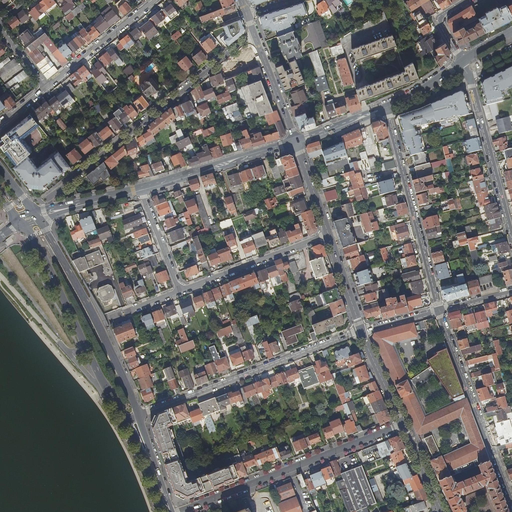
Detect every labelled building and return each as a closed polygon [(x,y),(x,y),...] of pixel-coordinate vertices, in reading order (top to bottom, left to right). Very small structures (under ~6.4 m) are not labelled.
[(56,3),(53,0),(43,0),(41,2),(41,3),(40,4),(45,11),(46,12),(47,11),(47,10),(56,3)] [(72,0),(67,0),(69,2),(61,9),(62,10),(63,9),(65,12),(64,13),(66,15),(71,11),(77,7),(75,4),(72,0)] [(123,14),(131,8),(127,2),(124,0),(119,0),(115,4),(123,14)] [(186,1),(186,0),(174,0),(180,6),(183,9),(189,5),(186,1)] [(331,12),(330,8),(329,9),(324,0),(317,5),(319,9),(318,11),(320,15),(321,14),(322,15),(325,14),(324,12),(327,10),(329,13),(331,12)] [(325,0),(330,8),(331,12),(332,12),(336,10),(335,7),(341,2),(339,0),(325,0)] [(426,0),(409,0),(408,1),(406,0),(404,2),(410,10),(413,8),(414,8),(416,7),(417,6),(424,2),(427,1),(426,0)] [(448,5),(452,3),(450,0),(436,0),(442,9),(448,5)] [(496,0),(484,0),(472,6),(476,14),(480,22),(485,32),(500,24),(511,18),(511,16),(506,5),(500,8),(496,0)] [(506,0),(503,0),(506,5),(511,16),(511,4),(509,5),(506,0)] [(194,1),(192,1),(196,12),(197,12),(197,10),(202,8),(199,1),(195,3),(194,1)] [(161,3),(158,5),(162,9),(170,20),(178,14),(176,11),(175,10),(170,4),(165,8),(161,3)] [(45,11),(40,4),(38,5),(38,4),(32,9),(32,10),(29,13),(33,17),(36,21),(39,18),(39,17),(44,12),(45,11)] [(199,17),(201,19),(202,22),(211,18),(214,25),(219,23),(217,16),(220,15),(221,16),(235,10),(233,4),(223,8),(199,17)] [(472,6),(472,5),(462,11),(457,14),(449,19),(448,23),(449,26),(453,32),(460,28),(457,22),(467,16),(468,18),(476,14),(472,6)] [(77,7),(71,11),(75,16),(81,10),(78,6),(77,7)] [(149,19),(150,21),(154,26),(157,24),(164,18),(165,19),(168,22),(170,20),(162,9),(149,19)] [(29,17),(23,10),(21,11),(16,16),(21,22),(22,23),(29,17)] [(110,25),(119,18),(113,10),(104,17),(110,25)] [(66,15),(66,16),(69,20),(75,16),(71,11),(66,15)] [(344,36),(339,39),(341,44),(342,46),(386,19),(384,12),(344,36)] [(419,24),(426,20),(420,12),(415,15),(413,13),(412,13),(419,24)] [(266,36),(267,40),(278,36),(279,36),(275,27),(275,28),(272,22),(273,22),(272,19),(271,19),(269,13),(264,15),(258,17),(259,20),(266,36)] [(92,23),(100,33),(110,25),(102,15),(101,15),(92,23)] [(21,22),(16,16),(12,19),(8,22),(13,28),(21,22)] [(319,20),(299,28),(307,49),(313,46),(315,51),(317,50),(328,45),(319,20)] [(150,21),(140,29),(145,35),(148,38),(148,39),(158,31),(154,26),(150,21)] [(429,25),(426,21),(418,26),(423,34),(431,29),(429,25)] [(460,28),(453,32),(458,42),(462,43),(472,38),(485,32),(480,22),(476,23),(476,25),(465,30),(463,27),(460,28)] [(85,28),(93,39),(100,33),(92,23),(85,28)] [(228,31),(223,26),(209,32),(210,33),(218,42),(224,49),(232,43),(239,36),(232,28),(228,31)] [(86,42),(87,44),(93,39),(85,28),(84,27),(78,32),(80,34),(86,42)] [(136,27),(133,30),(139,37),(142,34),(136,27)] [(35,33),(39,37),(45,32),(42,28),(35,33)] [(28,29),(27,30),(20,35),(26,43),(34,37),(28,29)] [(139,37),(133,30),(130,33),(135,40),(139,37)] [(288,62),(295,59),(302,56),(299,49),(301,48),(297,37),(295,38),(292,30),(279,36),(278,36),(281,43),(280,44),(284,55),(285,55),(288,62)] [(71,36),(74,39),(80,34),(78,32),(77,31),(71,36)] [(175,39),(181,34),(179,31),(173,35),(175,39)] [(39,37),(25,49),(37,65),(48,79),(58,71),(53,65),(51,67),(44,58),(46,56),(44,53),(42,54),(40,53),(36,47),(43,41),(48,47),(53,53),(58,49),(58,48),(48,36),(45,32),(39,37)] [(218,42),(210,33),(206,37),(205,36),(201,39),(201,40),(199,42),(208,52),(216,45),(215,44),(218,42)] [(74,39),(80,47),(86,42),(80,34),(74,39)] [(128,35),(120,41),(120,42),(123,45),(127,43),(129,46),(134,42),(128,35)] [(355,60),(396,46),(394,39),(392,35),(384,38),(384,37),(379,39),(380,39),(364,45),(364,44),(359,46),(351,49),(355,60)] [(73,52),(80,47),(74,39),(71,36),(64,41),(65,42),(73,52)] [(428,39),(427,37),(416,43),(419,49),(418,50),(422,57),(431,51),(439,46),(433,36),(428,39)] [(40,53),(48,47),(43,41),(36,47),(40,53)] [(58,49),(65,58),(73,52),(65,42),(58,48),(58,49)] [(439,66),(440,66),(444,62),(449,56),(450,52),(444,43),(439,46),(431,51),(439,66)] [(329,48),(332,56),(344,52),(342,46),(341,44),(329,48)] [(111,48),(107,52),(113,59),(119,66),(123,62),(111,48)] [(211,59),(207,54),(205,56),(199,48),(190,55),(198,65),(205,58),(208,62),(211,59)] [(52,53),(63,66),(69,62),(65,58),(58,49),(53,53),(52,53)] [(309,53),(318,77),(324,74),(317,50),(315,51),(309,53)] [(113,59),(107,52),(99,58),(106,67),(107,66),(106,65),(113,59)] [(242,52),(220,70),(222,73),(225,80),(231,78),(247,71),(259,67),(257,60),(254,54),(254,55),(250,57),(250,58),(242,52)] [(51,67),(53,65),(46,56),(44,58),(51,67)] [(184,72),(192,65),(184,56),(176,62),(184,72)] [(343,85),(353,82),(345,56),(337,59),(336,62),(342,80),(342,81),(343,85)] [(0,68),(0,69),(11,60),(9,57),(0,63),(0,68)] [(0,77),(19,63),(15,58),(11,60),(0,69),(0,68),(0,77)] [(114,80),(97,59),(95,61),(95,62),(94,63),(99,70),(100,70),(101,71),(110,83),(114,80)] [(283,68),(282,64),(275,67),(280,77),(284,90),(304,82),(295,59),(288,62),(290,65),(283,68)] [(357,92),(359,101),(409,83),(409,81),(418,78),(413,62),(404,68),(405,71),(401,72),(402,73),(389,77),(385,78),(385,79),(369,84),(364,86),(356,89),(357,92)] [(77,70),(83,78),(90,73),(84,65),(80,67),(77,70)] [(127,76),(134,70),(131,66),(124,72),(127,76)] [(511,84),(511,67),(511,66),(480,83),(478,86),(483,106),(489,105),(496,103),(500,102),(497,92),(507,87),(511,84)] [(262,73),(259,67),(247,71),(248,73),(252,72),(255,80),(263,77),(262,73)] [(18,83),(28,76),(24,70),(5,85),(9,90),(18,83)] [(74,72),(71,76),(74,80),(72,81),(75,84),(83,78),(77,70),(74,72)] [(131,75),(128,78),(131,82),(135,79),(133,77),(136,75),(136,76),(138,74),(136,71),(131,75)] [(211,82),(210,82),(212,86),(213,85),(213,86),(224,82),(220,73),(210,77),(211,82)] [(313,79),(317,92),(323,90),(329,88),(324,74),(318,77),(313,79)] [(159,88),(151,78),(147,82),(146,80),(139,86),(147,96),(151,93),(152,94),(159,88)] [(225,80),(224,80),(228,90),(229,92),(235,89),(231,78),(225,80)] [(273,111),(260,80),(248,85),(253,99),(252,100),(253,101),(254,101),(260,115),(273,111)] [(111,87),(107,91),(109,94),(110,93),(113,90),(118,86),(114,81),(109,85),(111,87)] [(70,82),(64,87),(66,90),(69,94),(75,89),(70,82)] [(18,83),(9,90),(15,98),(24,91),(18,83)] [(194,89),(191,91),(192,93),(193,92),(199,106),(196,107),(199,112),(197,113),(202,124),(204,123),(202,118),(201,117),(207,114),(207,116),(209,120),(211,119),(208,114),(211,113),(205,99),(202,91),(200,84),(194,89)] [(212,87),(202,91),(205,99),(215,95),(212,87)] [(306,101),(307,101),(302,87),(291,92),(296,105),(302,103),(306,101)] [(327,101),(333,99),(329,88),(323,90),(327,101)] [(62,93),(56,97),(62,104),(65,108),(75,100),(69,94),(66,90),(62,93)] [(226,92),(220,94),(216,96),(219,103),(231,98),(229,92),(228,90),(225,91),(226,92)] [(466,99),(464,90),(459,92),(454,94),(455,98),(456,102),(466,99)] [(361,108),(361,107),(359,101),(357,92),(353,93),(353,95),(354,95),(355,98),(349,100),(348,97),(345,98),(350,112),(356,110),(361,108)] [(13,106),(16,103),(11,96),(5,100),(3,97),(2,97),(0,94),(0,98),(5,106),(8,110),(13,106)] [(141,111),(149,104),(142,95),(134,102),(141,111)] [(48,102),(53,109),(54,110),(58,108),(62,104),(56,97),(55,96),(48,102)] [(458,108),(456,102),(455,98),(446,101),(449,111),(458,108)] [(337,113),(333,100),(333,99),(327,101),(329,105),(325,106),(328,116),(337,113)] [(337,113),(337,114),(346,111),(344,105),(339,107),(337,99),(333,100),(337,113)] [(191,100),(186,102),(190,111),(195,109),(191,100)] [(47,101),(41,106),(47,113),(53,109),(48,102),(47,101)] [(442,114),(438,101),(435,102),(431,104),(435,122),(436,125),(442,124),(440,114),(442,114)] [(186,102),(181,105),(185,113),(185,114),(190,111),(186,102)] [(94,109),(98,113),(102,109),(98,103),(93,107),(94,109)] [(234,104),(226,107),(228,114),(239,110),(236,103),(234,104)] [(293,112),(295,116),(305,113),(305,112),(304,108),(302,103),(296,105),(291,107),(293,112)] [(489,105),(493,121),(496,120),(500,119),(496,103),(489,105)] [(130,118),(131,119),(138,114),(131,104),(128,107),(127,105),(123,109),(130,118)] [(409,150),(410,156),(416,154),(425,152),(426,152),(421,135),(418,136),(415,127),(435,122),(431,104),(423,108),(418,110),(414,111),(413,112),(407,113),(404,115),(398,117),(396,120),(397,125),(399,125),(405,147),(406,147),(407,150),(408,151),(409,150)] [(181,105),(172,109),(175,117),(176,120),(180,119),(179,116),(185,113),(181,105)] [(41,106),(36,110),(42,118),(47,113),(41,106)] [(130,118),(123,109),(121,107),(113,113),(116,116),(119,119),(120,118),(125,123),(130,118)] [(161,116),(149,125),(150,128),(153,135),(163,127),(165,129),(168,126),(166,124),(167,123),(168,124),(169,123),(169,122),(175,117),(172,109),(171,108),(161,116)] [(36,110),(31,114),(37,122),(42,118),(36,110)] [(278,115),(276,110),(266,114),(270,124),(275,122),(280,120),(278,115)] [(310,129),(316,127),(313,116),(308,118),(307,117),(305,113),(295,116),(300,129),(303,131),(310,129)] [(462,122),(460,117),(459,113),(454,115),(455,118),(453,118),(455,124),(462,122)] [(1,146),(15,165),(28,155),(32,151),(23,139),(40,126),(37,122),(31,114),(2,137),(3,138),(4,140),(3,144),(2,145),(1,146)] [(115,130),(123,125),(119,119),(116,116),(109,122),(115,130)] [(500,119),(496,120),(499,134),(511,131),(508,117),(500,119)] [(63,130),(67,127),(60,118),(56,121),(63,130)] [(120,118),(119,119),(123,125),(126,128),(128,127),(125,123),(120,118)] [(283,128),(280,120),(275,122),(278,131),(280,138),(283,137),(284,136),(286,134),(283,128)] [(469,130),(476,128),(474,120),(470,121),(470,122),(465,123),(467,130),(469,130)] [(104,139),(113,132),(105,122),(102,125),(105,128),(103,129),(102,129),(101,130),(102,130),(99,132),(104,139)] [(371,125),(374,136),(376,135),(377,138),(379,143),(388,140),(387,135),(384,124),(380,122),(371,125)] [(212,131),(215,130),(213,126),(205,129),(204,130),(203,130),(205,135),(212,132),(212,131)] [(245,148),(253,146),(250,138),(249,137),(250,137),(249,135),(246,127),(242,128),(243,130),(242,131),(244,136),(245,135),(246,138),(240,140),(239,139),(238,139),(239,142),(236,144),(238,151),(245,148)] [(148,131),(143,135),(146,142),(154,137),(153,135),(150,128),(148,130),(148,131)] [(364,128),(359,130),(363,144),(365,150),(372,148),(369,140),(367,141),(364,128)] [(477,131),(476,128),(469,130),(472,140),(479,138),(477,131)] [(169,137),(172,144),(176,142),(184,138),(180,129),(176,131),(177,134),(169,137)] [(200,129),(198,130),(193,132),(194,134),(188,136),(190,139),(203,133),(201,129),(200,129)] [(351,134),(342,138),(343,142),(345,149),(363,144),(359,130),(351,134)] [(95,146),(103,140),(96,131),(88,137),(95,145),(95,146)] [(261,131),(249,135),(250,137),(249,137),(250,138),(253,146),(259,144),(265,142),(262,136),(261,132),(261,131)] [(273,140),(280,138),(278,131),(262,136),(265,142),(273,140)] [(233,143),(230,133),(220,136),(223,146),(233,143)] [(465,134),(453,137),(455,144),(467,141),(465,134)] [(146,142),(143,135),(137,139),(141,146),(146,142)] [(188,146),(192,144),(190,139),(188,136),(184,138),(176,142),(179,148),(183,146),(184,147),(186,146),(186,144),(187,144),(188,146)] [(79,145),(85,153),(95,145),(88,137),(79,145)] [(511,144),(507,146),(505,137),(492,141),(494,145),(497,144),(498,144),(499,146),(501,151),(503,151),(511,148),(511,144)] [(480,142),(479,138),(472,140),(467,141),(470,149),(474,148),(473,144),(480,142)] [(125,147),(128,154),(130,154),(131,155),(131,154),(132,155),(134,154),(134,153),(135,153),(137,152),(137,151),(138,151),(133,142),(132,143),(132,144),(130,145),(129,144),(126,146),(126,147),(125,147)] [(322,152),(319,142),(308,145),(306,149),(309,158),(311,158),(322,154),(322,152)] [(343,142),(334,146),(338,161),(347,158),(345,149),(343,142)] [(207,160),(213,159),(209,149),(207,144),(203,145),(202,147),(204,152),(203,152),(202,151),(201,151),(201,152),(197,154),(197,156),(200,162),(207,160)] [(108,158),(105,161),(111,169),(119,162),(118,160),(125,154),(127,156),(128,154),(125,147),(124,145),(108,158)] [(218,157),(222,156),(218,146),(214,147),(214,146),(212,146),(213,148),(209,149),(213,159),(218,157)] [(338,161),(334,146),(334,147),(334,148),(332,149),(332,148),(331,148),(330,148),(326,150),(330,165),(333,164),(333,162),(338,161)] [(447,146),(443,148),(446,160),(450,158),(453,158),(452,154),(451,153),(450,153),(449,154),(449,153),(447,146)] [(73,163),(82,156),(75,148),(67,155),(73,163)] [(511,158),(511,148),(503,151),(506,160),(511,158)] [(330,165),(326,150),(322,152),(322,154),(323,156),(323,158),(326,166),(330,165)] [(356,162),(349,164),(351,172),(354,172),(359,170),(370,167),(368,160),(365,151),(359,153),(361,160),(365,159),(366,159),(357,162),(356,162)] [(38,167),(28,155),(15,165),(11,169),(28,191),(51,189),(54,186),(50,179),(58,173),(59,175),(70,166),(59,152),(38,167)] [(416,166),(416,167),(429,164),(428,158),(427,158),(425,152),(416,154),(416,156),(412,157),(414,166),(416,166)] [(182,166),(186,164),(181,153),(170,157),(174,165),(180,163),(182,166)] [(472,165),(479,163),(476,154),(466,157),(465,158),(464,160),(465,161),(465,164),(466,165),(467,166),(469,166),(468,165),(472,164),(472,165)] [(285,171),(296,167),(292,157),(289,155),(283,158),(276,160),(275,160),(277,165),(280,173),(285,171)] [(195,164),(200,162),(197,156),(192,158),(192,159),(188,160),(190,165),(195,164)] [(370,167),(377,165),(375,158),(368,160),(370,167)] [(450,158),(446,160),(447,164),(449,172),(449,174),(454,173),(450,158)] [(416,167),(409,169),(410,173),(417,171),(419,180),(432,176),(430,168),(447,164),(446,160),(429,164),(416,167)] [(165,169),(161,161),(152,164),(155,172),(165,169)] [(394,161),(384,163),(386,170),(396,168),(394,161)] [(93,171),(86,176),(93,185),(100,180),(99,179),(101,177),(104,181),(110,176),(109,173),(104,162),(96,168),(97,170),(94,172),(93,171)] [(148,170),(151,169),(149,164),(142,166),(144,171),(138,172),(139,177),(147,175),(150,175),(148,170)] [(281,177),(280,173),(277,165),(271,167),(275,180),(281,177)] [(266,176),(263,166),(251,170),(254,180),(266,176)] [(284,180),(299,175),(297,171),(296,167),(285,171),(287,176),(284,177),(284,180)] [(251,170),(251,169),(239,174),(242,183),(244,189),(250,187),(248,182),(254,180),(251,170)] [(473,181),(483,178),(482,174),(481,174),(479,169),(471,171),(473,181)] [(359,188),(364,187),(359,170),(354,172),(354,173),(356,180),(359,188)] [(351,172),(345,174),(346,177),(349,176),(351,181),(356,180),(354,173),(354,172),(351,172)] [(216,185),(213,174),(208,176),(201,178),(204,188),(208,187),(208,188),(215,186),(214,185),(216,185)] [(242,183),(239,174),(228,177),(231,187),(242,183)] [(287,193),(289,192),(303,187),(301,181),(299,175),(284,180),(282,181),(284,186),(287,193)] [(419,180),(412,181),(414,187),(415,192),(415,193),(429,190),(434,189),(433,186),(426,188),(426,187),(424,187),(423,183),(433,180),(432,176),(419,180)] [(473,181),(466,183),(467,186),(470,186),(472,195),(477,194),(486,192),(488,191),(489,191),(487,186),(485,181),(485,178),(484,178),(483,178),(473,181)] [(200,187),(197,179),(196,179),(188,182),(190,186),(190,187),(192,192),(193,192),(193,190),(200,187)] [(348,192),(359,188),(356,180),(351,181),(353,187),(350,188),(343,190),(344,193),(348,192)] [(381,188),(380,183),(371,185),(364,187),(359,188),(363,200),(368,198),(365,189),(367,188),(368,189),(369,188),(370,192),(381,188)] [(276,196),(287,193),(284,186),(274,189),(276,196)] [(291,196),(304,191),(303,187),(289,192),(291,196)] [(363,200),(359,188),(348,192),(349,196),(355,194),(357,198),(348,200),(349,204),(350,203),(353,202),(362,200),(363,200)] [(325,198),(336,195),(335,190),(323,193),(324,195),(325,198)] [(486,192),(477,194),(480,207),(484,207),(490,205),(487,195),(489,195),(488,191),(486,192)] [(200,194),(194,197),(194,198),(194,199),(199,211),(205,229),(207,228),(210,227),(211,226),(200,194)] [(396,205),(398,205),(395,194),(384,197),(387,207),(396,205)] [(426,194),(416,196),(417,199),(419,206),(425,204),(426,205),(429,205),(426,194)] [(159,201),(157,196),(154,197),(152,200),(154,207),(157,206),(167,202),(168,202),(166,198),(159,201)] [(236,212),(231,196),(225,199),(230,214),(236,212)] [(268,210),(270,209),(270,208),(274,207),(273,203),(277,202),(275,198),(267,200),(264,200),(266,205),(268,210)] [(446,207),(447,211),(456,208),(458,208),(456,199),(456,198),(450,200),(447,200),(449,206),(446,207)] [(189,215),(199,211),(194,199),(185,203),(188,211),(189,215)] [(300,214),(306,212),(303,201),(290,206),(290,208),(292,207),(295,216),(300,214)] [(161,216),(158,217),(160,222),(165,220),(176,216),(177,216),(175,211),(174,211),(171,212),(167,202),(157,206),(159,211),(161,216)] [(343,219),(347,218),(354,216),(350,203),(349,204),(347,204),(341,206),(342,211),(343,215),(342,215),(343,219)] [(484,214),(498,211),(497,207),(496,203),(492,205),(490,205),(484,207),(485,210),(484,210),(484,212),(484,214)] [(147,222),(141,207),(134,210),(136,217),(126,221),(123,222),(126,230),(147,222)] [(122,209),(104,216),(107,221),(124,215),(123,213),(122,209)] [(257,216),(254,209),(252,210),(250,211),(250,212),(243,214),(245,219),(250,218),(250,219),(257,216)] [(375,211),(367,213),(370,222),(373,228),(374,231),(379,229),(376,222),(375,222),(372,214),(375,213),(379,212),(380,216),(384,215),(382,209),(375,211)] [(134,210),(123,213),(124,215),(126,221),(136,217),(134,210)] [(184,213),(188,226),(192,224),(189,215),(188,211),(184,213)] [(312,214),(311,211),(306,212),(300,214),(303,222),(314,219),(312,214)] [(488,221),(489,220),(500,218),(499,214),(498,211),(484,214),(485,216),(485,218),(487,217),(488,221)] [(370,222),(367,213),(366,213),(361,215),(363,222),(362,222),(363,224),(370,222)] [(176,216),(165,220),(167,224),(168,229),(176,226),(175,223),(178,222),(176,216)] [(424,225),(425,229),(435,227),(438,226),(437,222),(435,223),(434,220),(433,220),(432,217),(431,217),(427,218),(428,220),(423,221),(424,225)] [(343,219),(333,222),(335,226),(336,230),(336,231),(337,232),(338,235),(339,240),(341,245),(343,249),(354,245),(355,245),(356,245),(347,218),(343,219)] [(498,226),(502,225),(501,223),(500,218),(489,220),(492,230),(499,228),(498,226)] [(231,219),(228,220),(219,223),(221,229),(233,225),(231,219)] [(315,224),(314,219),(303,222),(308,236),(315,233),(317,230),(315,224)] [(367,233),(374,231),(373,228),(370,222),(363,224),(364,226),(364,225),(367,233)] [(405,227),(404,223),(390,226),(393,237),(394,236),(395,239),(398,239),(409,237),(406,227),(405,227)] [(77,230),(71,233),(73,239),(77,238),(77,239),(85,236),(84,232),(81,224),(75,226),(77,230)] [(216,224),(211,226),(210,227),(213,233),(220,230),(217,224),(216,224)] [(303,238),(298,224),(294,226),(295,230),(295,231),(291,233),(290,231),(286,233),(289,241),(290,243),(296,241),(303,238)] [(97,231),(98,235),(100,239),(100,240),(112,236),(108,226),(97,231)] [(435,227),(425,229),(426,234),(426,235),(427,239),(437,236),(437,233),(435,227)] [(147,232),(146,229),(134,233),(136,239),(139,238),(148,234),(147,232)] [(180,229),(170,233),(171,237),(173,242),(184,238),(180,229)] [(280,242),(280,244),(284,242),(285,242),(286,241),(289,241),(286,233),(285,231),(283,232),(282,229),(279,230),(280,233),(277,234),(280,242)] [(271,236),(265,239),(267,242),(269,241),(271,245),(275,243),(280,242),(277,234),(275,230),(269,232),(271,236)] [(265,245),(267,244),(267,242),(265,239),(264,235),(263,232),(251,237),(254,246),(262,243),(263,246),(265,245)] [(465,232),(457,234),(459,240),(466,238),(465,232)] [(148,234),(139,238),(141,245),(139,246),(140,248),(136,249),(138,252),(141,251),(140,249),(146,246),(152,244),(150,239),(148,234)] [(228,248),(230,252),(234,250),(237,249),(232,235),(224,238),(228,248)] [(193,250),(193,252),(197,251),(202,249),(197,236),(191,239),(185,241),(186,243),(193,240),(194,243),(193,244),(194,246),(192,247),(193,250)] [(241,245),(244,254),(247,253),(251,252),(251,251),(256,249),(254,246),(251,237),(251,236),(246,238),(248,243),(241,245)] [(470,251),(476,250),(474,243),(478,242),(477,237),(467,240),(470,251)] [(466,238),(459,240),(459,241),(453,243),(454,248),(468,244),(467,242),(467,239),(466,238)] [(100,240),(100,239),(88,243),(91,249),(102,245),(100,240)] [(499,254),(509,252),(508,248),(506,242),(503,243),(496,245),(497,248),(498,248),(498,250),(499,254)] [(400,259),(414,256),(411,244),(404,245),(405,248),(404,249),(405,254),(403,254),(403,256),(400,257),(400,259)] [(78,253),(78,252),(70,256),(86,284),(88,283),(90,284),(91,282),(93,281),(92,279),(93,277),(91,276),(90,274),(88,274),(87,270),(102,264),(104,269),(103,269),(104,271),(103,273),(105,274),(106,276),(108,275),(110,277),(111,274),(113,274),(113,271),(102,245),(91,249),(78,253)] [(320,245),(312,248),(315,256),(309,258),(310,263),(316,279),(323,277),(329,275),(322,258),(327,256),(325,252),(323,246),(320,245)] [(345,256),(350,255),(351,259),(359,257),(354,245),(343,249),(344,254),(345,256)] [(151,250),(150,247),(142,250),(145,259),(147,258),(152,256),(151,253),(152,252),(151,250)] [(217,253),(221,263),(225,262),(228,260),(228,259),(232,258),(230,252),(228,248),(217,252),(217,253)] [(390,262),(385,248),(380,249),(385,263),(385,264),(390,262)] [(202,249),(197,251),(199,255),(198,256),(199,259),(200,259),(201,262),(199,263),(197,264),(197,265),(202,264),(207,262),(202,249)] [(470,251),(471,256),(474,266),(481,264),(477,250),(470,251)] [(441,251),(431,254),(433,258),(434,263),(444,261),(441,251)] [(216,265),(221,263),(217,253),(208,257),(211,267),(216,265)] [(158,265),(154,255),(152,256),(147,258),(149,262),(150,266),(151,266),(152,268),(158,265)] [(367,266),(363,255),(359,257),(351,259),(347,261),(348,266),(352,265),(354,271),(367,266)] [(415,262),(414,256),(400,259),(402,263),(407,262),(408,267),(416,265),(415,262)] [(305,258),(288,263),(290,267),(297,287),(303,284),(298,271),(307,268),(305,258)] [(503,271),(511,268),(511,264),(507,266),(505,258),(499,260),(499,263),(501,267),(499,268),(493,270),(494,274),(503,271)] [(281,260),(275,262),(276,267),(282,283),(288,281),(284,270),(290,267),(288,263),(283,265),(282,262),(281,260)] [(153,273),(150,266),(149,262),(138,267),(141,274),(150,271),(151,274),(152,273),(153,273)] [(436,265),(439,280),(452,277),(449,262),(436,265)] [(124,267),(126,273),(130,271),(129,270),(137,267),(135,263),(127,266),(127,265),(124,267)] [(185,270),(184,270),(187,278),(193,275),(199,273),(196,266),(191,268),(185,270)] [(270,268),(267,269),(270,279),(275,277),(278,285),(282,283),(276,267),(273,268),(273,267),(270,268)] [(505,279),(506,286),(511,284),(511,268),(503,271),(504,277),(503,278),(503,279),(505,279)] [(355,274),(359,286),(366,284),(372,282),(369,269),(355,274)] [(169,279),(166,270),(161,272),(160,270),(156,272),(160,283),(164,281),(169,279)] [(257,273),(255,274),(260,288),(261,290),(268,288),(265,282),(263,283),(262,282),(269,279),(265,270),(261,271),(257,273)] [(416,272),(416,271),(402,274),(404,281),(411,279),(412,280),(420,278),(418,272),(416,272)] [(329,275),(323,277),(327,292),(332,290),(338,288),(335,282),(335,280),(333,273),(329,275)] [(260,288),(255,274),(243,278),(234,282),(229,284),(233,293),(255,285),(256,289),(258,289),(260,288)] [(463,274),(457,275),(459,283),(445,287),(446,289),(441,290),(444,299),(447,301),(459,298),(469,295),(466,283),(463,274)] [(477,278),(478,280),(479,285),(495,281),(493,274),(477,278)] [(142,293),(146,291),(142,280),(136,282),(137,286),(134,287),(137,295),(142,293)] [(421,288),(419,280),(411,283),(414,296),(417,295),(424,293),(423,289),(422,290),(421,288)] [(478,280),(472,282),(475,294),(477,293),(481,292),(479,285),(478,280)] [(369,294),(374,292),(379,291),(376,281),(372,282),(366,284),(369,294)] [(127,298),(129,297),(126,288),(124,285),(123,282),(119,284),(124,299),(127,298)] [(472,282),(466,283),(469,295),(471,295),(475,294),(472,282)] [(105,302),(107,301),(108,299),(111,300),(113,299),(114,297),(115,295),(114,293),(116,291),(113,289),(112,287),(109,285),(106,286),(103,284),(102,287),(100,288),(98,292),(99,294),(97,297),(100,299),(101,301),(105,302)] [(233,293),(229,284),(225,285),(221,287),(225,296),(229,295),(231,301),(235,299),(233,293)] [(126,288),(129,297),(131,296),(134,295),(130,286),(126,288)] [(224,301),(219,288),(215,289),(212,290),(216,300),(221,298),(222,301),(224,301)] [(332,290),(327,292),(314,297),(317,304),(324,301),(325,302),(330,300),(330,299),(334,297),(332,290)] [(215,301),(211,291),(207,293),(203,294),(207,304),(215,301)] [(299,292),(288,297),(290,303),(299,300),(302,299),(299,292)] [(369,294),(364,295),(367,303),(377,300),(374,292),(369,294)] [(402,313),(408,312),(405,299),(404,295),(399,297),(401,301),(402,301),(402,303),(396,304),(396,303),(396,302),(395,298),(391,299),(396,315),(402,313)] [(408,312),(413,310),(412,307),(422,304),(420,298),(418,299),(417,295),(414,296),(413,296),(405,299),(408,312)] [(205,305),(201,296),(197,297),(193,299),(197,309),(205,305)] [(393,316),(396,315),(391,299),(391,298),(385,300),(388,307),(386,308),(386,307),(380,309),(381,314),(383,319),(389,317),(393,316)] [(344,306),(341,299),(329,304),(333,317),(341,314),(346,312),(344,306)] [(290,303),(289,304),(292,312),(302,308),(299,300),(290,303)] [(182,304),(175,306),(178,314),(179,317),(182,325),(187,324),(183,314),(189,312),(191,317),(195,315),(194,311),(190,301),(182,304)] [(364,313),(366,318),(381,314),(380,309),(378,302),(371,304),(372,309),(364,311),(364,313)] [(489,304),(484,305),(485,311),(487,317),(492,315),(491,311),(496,310),(494,304),(489,305),(489,304)] [(168,307),(164,309),(167,318),(170,317),(172,320),(179,317),(178,314),(177,314),(173,305),(168,307)] [(165,319),(161,310),(157,311),(153,313),(155,318),(153,319),(154,323),(158,322),(165,319)] [(307,313),(312,326),(318,323),(314,310),(307,313)] [(462,320),(459,311),(455,313),(450,314),(448,317),(451,324),(453,329),(457,328),(458,331),(464,329),(463,327),(463,326),(462,326),(460,321),(462,320)] [(477,323),(475,324),(477,330),(489,327),(488,323),(487,317),(485,311),(474,314),(477,323)] [(146,330),(155,326),(154,323),(153,319),(151,314),(147,316),(142,317),(143,319),(142,319),(143,322),(144,322),(146,327),(145,327),(146,330)] [(315,332),(316,335),(328,330),(327,327),(335,324),(336,327),(344,324),(341,314),(333,317),(318,323),(312,326),(315,332)] [(475,324),(473,314),(463,317),(466,326),(463,327),(464,329),(465,333),(477,330),(475,324)] [(258,316),(257,316),(246,320),(246,321),(249,328),(253,339),(255,338),(254,335),(255,335),(253,329),(254,328),(253,324),(260,322),(258,316)] [(433,319),(424,321),(438,358),(435,359),(436,363),(450,358),(447,348),(446,348),(436,320),(433,319)] [(231,320),(223,323),(225,328),(230,326),(233,325),(231,320)] [(124,325),(114,329),(119,343),(117,343),(121,352),(125,350),(133,347),(129,339),(136,336),(131,323),(124,325)] [(239,323),(233,325),(230,326),(233,332),(237,343),(245,340),(239,323)] [(301,324),(292,328),(294,334),(295,334),(304,331),(301,324)] [(417,336),(413,324),(375,334),(373,337),(383,358),(406,409),(417,433),(420,434),(460,416),(471,444),(441,457),(441,456),(430,461),(439,481),(456,474),(454,469),(459,467),(460,470),(469,466),(468,463),(473,461),(476,466),(490,461),(466,399),(424,418),(391,345),(392,343),(417,336)] [(225,328),(216,331),(221,345),(225,343),(222,336),(224,335),(225,338),(230,336),(229,333),(233,332),(230,326),(225,328)] [(157,330),(159,337),(162,342),(166,341),(161,328),(157,330)] [(184,329),(184,328),(179,330),(180,335),(182,340),(176,342),(177,344),(176,345),(176,347),(177,347),(179,346),(189,342),(184,329)] [(294,334),(292,328),(284,331),(286,337),(285,338),(284,340),(287,346),(298,342),(295,334),(294,334)] [(467,339),(458,342),(461,350),(469,348),(467,339)] [(189,342),(179,346),(181,352),(196,347),(193,340),(189,342)] [(263,344),(269,359),(273,357),(272,354),(272,353),(268,345),(266,340),(265,340),(265,342),(264,343),(263,344)] [(500,340),(493,342),(496,354),(497,356),(502,354),(499,342),(500,341),(500,340)] [(268,345),(272,353),(273,352),(273,353),(275,352),(280,350),(279,348),(278,349),(276,342),(268,345)] [(218,372),(219,373),(223,372),(222,370),(230,367),(226,357),(220,359),(220,356),(218,356),(219,353),(217,353),(213,343),(208,345),(213,356),(214,360),(215,362),(218,372)] [(469,348),(461,350),(462,354),(463,355),(482,350),(480,345),(469,348)] [(239,348),(241,353),(243,353),(245,360),(254,357),(251,350),(247,351),(245,346),(239,348)] [(338,362),(353,356),(349,346),(334,352),(338,362)] [(133,347),(125,350),(128,359),(135,356),(136,355),(133,347)] [(233,365),(244,361),(241,353),(239,348),(229,353),(233,365)] [(363,362),(366,361),(363,357),(361,352),(353,356),(338,362),(336,362),(338,366),(343,364),(343,365),(346,364),(348,364),(349,368),(351,367),(363,362)] [(496,354),(488,356),(466,361),(467,365),(488,360),(493,358),(493,357),(497,356),(496,354)] [(135,356),(128,359),(132,368),(139,365),(137,362),(138,361),(137,358),(136,359),(135,356)] [(328,365),(326,362),(321,364),(320,361),(316,363),(317,366),(314,367),(319,380),(320,383),(321,383),(322,383),(323,384),(324,383),(325,382),(326,381),(326,380),(332,378),(331,374),(330,371),(328,365)] [(209,375),(218,372),(215,362),(205,366),(209,375)] [(368,373),(363,362),(351,367),(353,371),(355,378),(358,377),(368,373)] [(205,371),(202,363),(196,365),(198,372),(202,370),(203,372),(195,375),(194,376),(195,379),(195,380),(198,386),(201,384),(209,381),(205,371)] [(435,363),(411,381),(416,388),(440,371),(435,363)] [(147,364),(136,369),(139,379),(151,374),(147,364)] [(300,377),(304,388),(313,385),(314,384),(313,382),(319,380),(314,367),(313,365),(298,371),(300,377)] [(171,367),(171,366),(163,369),(168,381),(175,378),(173,373),(171,367)] [(353,371),(351,367),(349,368),(336,372),(338,377),(353,371)] [(294,380),(300,377),(298,371),(296,368),(285,373),(288,383),(289,383),(295,381),(294,380)] [(491,373),(492,373),(494,372),(493,368),(472,374),(473,378),(474,377),(478,376),(491,373)] [(189,389),(195,387),(188,369),(178,373),(180,378),(182,377),(186,386),(189,389)] [(460,384),(454,369),(448,371),(454,386),(460,384)] [(139,379),(143,390),(153,387),(149,377),(154,375),(155,380),(159,378),(159,377),(156,372),(151,374),(139,379)] [(338,377),(336,372),(331,374),(332,378),(335,385),(340,383),(338,377)] [(372,375),(370,372),(368,373),(358,377),(359,380),(358,381),(358,382),(360,381),(360,382),(373,378),(372,375)] [(279,386),(288,383),(285,373),(275,376),(279,386)] [(483,388),(489,386),(494,385),(491,373),(478,376),(479,381),(481,380),(483,388)] [(268,379),(272,388),(279,386),(275,376),(268,379)] [(177,394),(181,392),(177,381),(175,378),(168,381),(172,390),(175,389),(177,394)] [(267,390),(272,388),(268,379),(262,381),(263,382),(261,383),(267,397),(268,396),(267,395),(269,394),(267,390)] [(372,393),(379,390),(377,386),(375,381),(365,385),(365,387),(369,385),(372,393)] [(265,397),(267,397),(261,383),(260,383),(259,383),(253,385),(257,394),(262,392),(263,396),(265,396),(265,397)] [(344,393),(340,383),(335,385),(339,395),(344,393)] [(261,406),(257,394),(253,385),(239,391),(239,392),(244,404),(245,406),(250,404),(247,398),(251,396),(256,408),(261,406)] [(490,390),(489,386),(483,388),(476,390),(479,396),(481,402),(491,399),(494,398),(492,393),(489,394),(487,391),(490,390)] [(143,390),(141,391),(145,402),(154,398),(151,389),(154,388),(153,387),(143,390)] [(373,403),(383,399),(380,394),(379,390),(372,393),(369,394),(372,401),(373,403)] [(240,406),(244,404),(239,392),(232,394),(231,393),(227,395),(228,396),(231,404),(239,401),(240,406)] [(339,395),(343,405),(347,403),(348,403),(344,393),(339,395)] [(490,412),(510,407),(509,404),(507,404),(505,395),(501,396),(501,398),(496,399),(496,397),(494,398),(491,399),(491,401),(496,399),(498,407),(493,408),(493,406),(488,408),(490,412)] [(221,413),(232,409),(231,404),(228,396),(222,398),(222,396),(215,399),(220,411),(221,413)] [(204,418),(209,431),(210,430),(210,431),(215,429),(212,422),(210,414),(220,411),(215,399),(215,398),(198,404),(200,409),(204,418)] [(376,414),(387,410),(385,405),(383,399),(373,403),(377,411),(375,412),(376,414)] [(350,411),(353,411),(356,409),(352,401),(348,403),(347,403),(350,411)] [(347,434),(358,430),(355,422),(353,418),(350,411),(347,403),(343,405),(335,408),(337,411),(345,408),(349,420),(346,421),(347,424),(344,425),(347,434)] [(151,429),(153,432),(172,425),(172,424),(176,422),(176,423),(190,418),(189,414),(185,404),(161,413),(157,415),(156,418),(157,418),(153,426),(152,426),(151,429)] [(511,409),(510,407),(490,412),(485,413),(487,418),(497,415),(499,422),(507,420),(505,413),(511,411),(511,409)] [(200,409),(189,414),(190,418),(190,419),(192,423),(204,418),(200,409)] [(376,414),(380,424),(390,421),(391,417),(389,413),(387,410),(376,414)] [(511,418),(507,420),(499,422),(489,425),(491,430),(511,424),(511,418)] [(331,426),(334,434),(344,430),(340,419),(329,423),(331,426)] [(154,437),(156,442),(165,438),(171,436),(168,428),(169,427),(173,425),(172,425),(153,432),(154,437)] [(326,439),(334,435),(334,434),(331,426),(323,429),(326,439)] [(311,444),(311,445),(321,441),(318,433),(308,437),(311,444)] [(440,454),(431,435),(424,438),(433,457),(440,454)] [(511,435),(495,440),(497,446),(509,443),(511,443),(511,442),(511,435)] [(165,438),(178,469),(182,467),(180,461),(179,462),(175,449),(171,436),(165,438)] [(311,444),(308,437),(293,443),(297,451),(307,447),(307,446),(311,444)] [(401,450),(405,449),(402,442),(400,438),(397,437),(362,450),(365,456),(374,452),(377,460),(391,454),(393,453),(401,450)] [(156,442),(167,473),(178,469),(165,438),(156,442)] [(265,452),(269,461),(280,457),(277,447),(265,452)] [(396,467),(406,463),(401,450),(393,453),(391,454),(396,467)] [(280,453),(282,460),(292,456),(290,451),(286,452),(285,451),(280,453)] [(256,464),(257,466),(269,461),(265,452),(253,456),(256,464)] [(241,459),(242,460),(245,468),(256,464),(253,456),(253,454),(245,457),(241,459)] [(213,472),(218,487),(225,484),(226,484),(226,483),(247,475),(245,468),(242,460),(233,464),(233,465),(226,468),(226,467),(213,472)] [(341,474),(336,460),(329,463),(330,467),(334,477),(341,474)] [(509,511),(490,461),(476,466),(456,474),(439,481),(453,511),(466,511),(464,506),(466,506),(466,505),(465,503),(464,503),(463,503),(461,500),(460,499),(459,497),(460,495),(461,495),(462,494),(463,495),(482,487),(483,486),(485,485),(487,486),(488,488),(487,489),(496,511),(509,511)] [(403,480),(412,477),(411,474),(412,473),(410,467),(408,468),(406,463),(396,467),(401,478),(402,478),(403,480)] [(376,503),(372,493),(371,490),(367,480),(367,479),(362,466),(341,474),(345,483),(344,483),(344,484),(342,485),(344,489),(340,490),(346,506),(348,511),(368,511),(367,507),(376,503)] [(185,498),(187,499),(201,494),(196,480),(192,481),(192,480),(188,482),(187,482),(182,467),(178,469),(167,473),(171,484),(174,492),(177,494),(177,493),(185,497),(185,498)] [(330,467),(321,470),(321,471),(325,480),(334,477),(330,467)] [(321,471),(310,476),(311,478),(314,486),(315,488),(318,495),(321,494),(320,492),(322,491),(319,484),(326,482),(325,480),(321,471)] [(196,480),(201,494),(207,492),(218,487),(213,472),(207,475),(196,480)] [(304,479),(302,474),(297,475),(302,488),(307,486),(304,481),(304,479)] [(420,481),(417,475),(412,477),(403,480),(409,494),(414,492),(423,488),(420,481)] [(314,486),(311,478),(304,481),(307,486),(309,494),(315,491),(314,488),(315,488),(314,486)] [(372,493),(379,490),(374,478),(367,480),(371,490),(372,493)] [(301,511),(290,483),(275,489),(281,504),(279,505),(281,511),(301,511)] [(409,494),(411,501),(416,498),(418,501),(414,502),(415,504),(424,501),(428,500),(426,495),(423,488),(414,492),(409,494)] [(383,502),(379,490),(372,493),(376,503),(377,505),(383,502)] [(424,501),(415,504),(403,508),(404,511),(416,511),(426,509),(424,501)]
